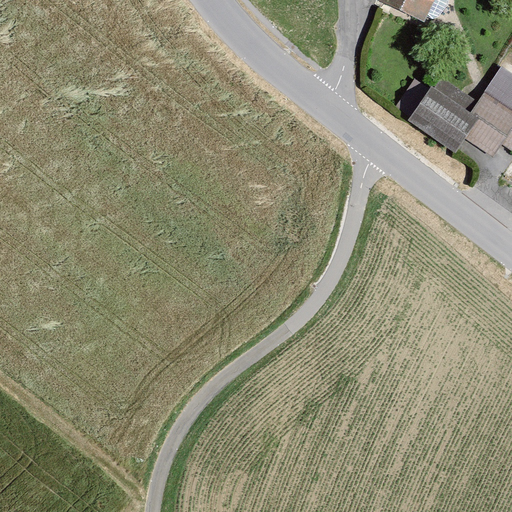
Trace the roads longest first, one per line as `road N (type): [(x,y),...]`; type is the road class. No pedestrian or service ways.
road 1 (unclassified): [(368,137),(339,270),(304,316),(206,394),(170,445),(152,511)]
road 2 (tertiary): [(368,137),(215,0)]
road 3 (tertiary): [(511,247),(368,137)]
